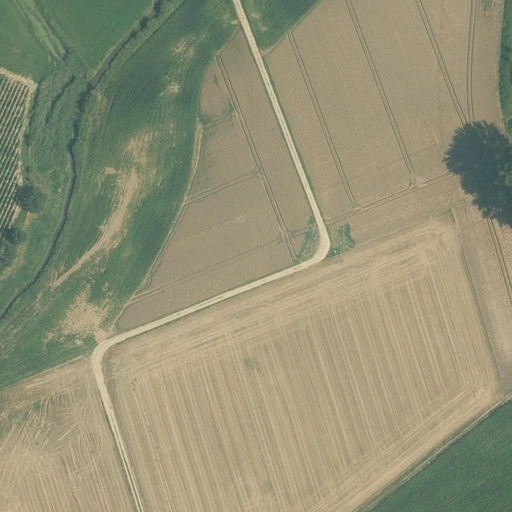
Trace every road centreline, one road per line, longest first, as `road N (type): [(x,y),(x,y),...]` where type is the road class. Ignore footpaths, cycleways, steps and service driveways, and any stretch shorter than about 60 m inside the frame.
road 1 (track): [(235,0),(331,256),(98,357),(145,511)]
road 2 (track): [(373,511),(511,399)]
road 3 (track): [(511,161),(503,82),(511,0)]
